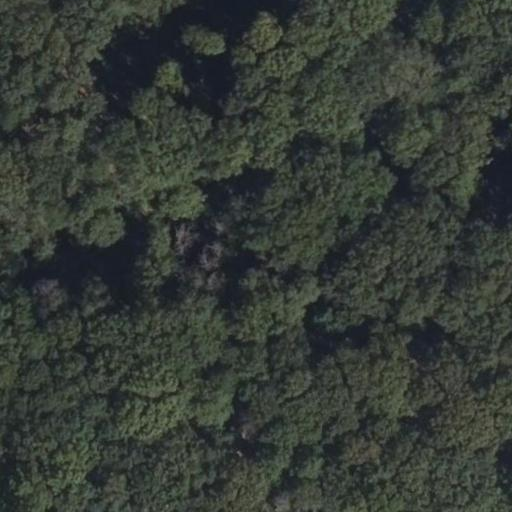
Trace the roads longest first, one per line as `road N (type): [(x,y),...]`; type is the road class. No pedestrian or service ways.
road 1 (track): [(0,288),(275,135),(299,0)]
road 2 (track): [(331,0),(511,224)]
